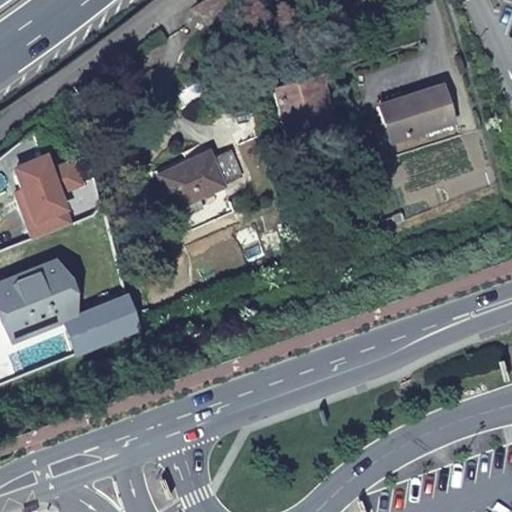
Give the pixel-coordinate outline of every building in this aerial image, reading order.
[(207,24),(224,12),(220,0),(203,0),(195,6),(207,24)] [(269,94),(284,140),(331,125),(316,80),(269,94)] [(407,104),(379,113),(390,149),(453,129),(440,91),(406,102),(407,104)] [(194,202),(240,180),(228,154),(210,162),(207,156),(158,178),(179,223),(199,213),(194,202)] [(22,209),(36,240),(69,226),(56,196),(77,186),(68,166),(47,176),(40,162),(18,173),(15,180),(27,207),(22,209)] [(0,289),(0,355),(76,326),(52,262),(12,277),(14,284),(0,289)]
